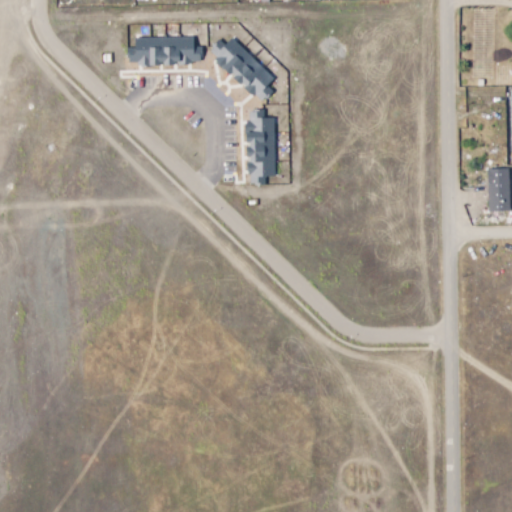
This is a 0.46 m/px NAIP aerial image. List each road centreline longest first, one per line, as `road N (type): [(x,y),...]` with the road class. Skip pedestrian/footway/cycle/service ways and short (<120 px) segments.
road 1 (residential): [(458,334),(371,335),(341,323),(51,43),(36,0)]
road 2 (residential): [(460,511),(453,0)]
